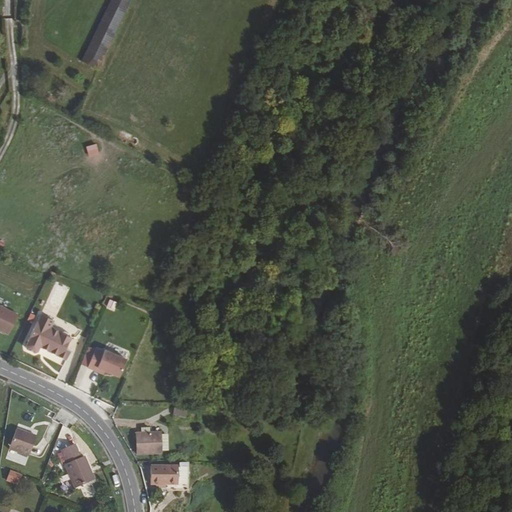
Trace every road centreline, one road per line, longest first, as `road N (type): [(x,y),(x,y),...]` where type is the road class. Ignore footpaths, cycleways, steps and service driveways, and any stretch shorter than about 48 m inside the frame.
road 1 (tertiary): [(0,367),(81,409),(106,435),(122,461),(134,511)]
road 2 (track): [(27,0),(0,154)]
